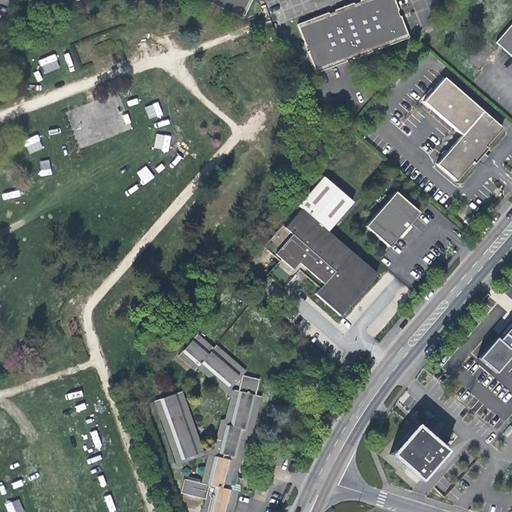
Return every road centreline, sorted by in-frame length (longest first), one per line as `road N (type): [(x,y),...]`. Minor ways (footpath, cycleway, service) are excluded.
road 1 (primary): [(511,212),(385,361),(326,448),(297,511)]
road 2 (primary): [(331,481),(398,372),(511,241)]
